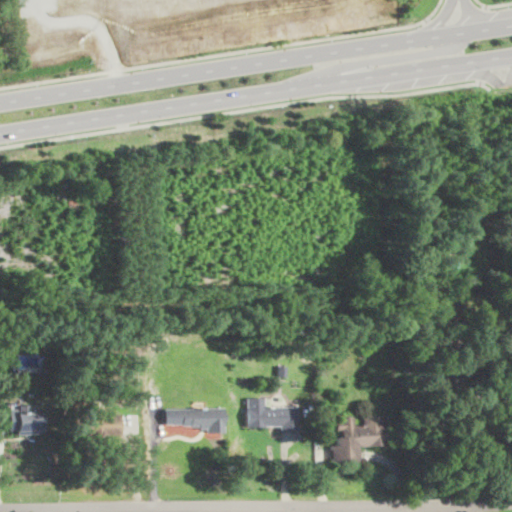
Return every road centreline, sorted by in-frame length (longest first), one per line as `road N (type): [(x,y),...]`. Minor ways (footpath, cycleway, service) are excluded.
road 1 (secondary): [(511,21),(0,101)]
road 2 (secondary): [(0,132),(511,52)]
road 3 (residential): [(511,499),(0,508)]
road 4 (secondary): [(243,94),(451,46),(454,31)]
